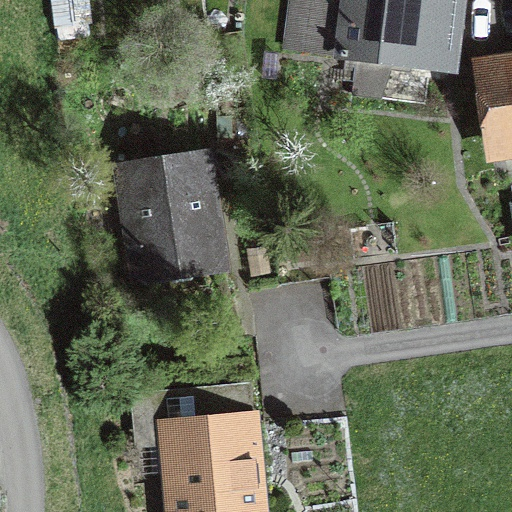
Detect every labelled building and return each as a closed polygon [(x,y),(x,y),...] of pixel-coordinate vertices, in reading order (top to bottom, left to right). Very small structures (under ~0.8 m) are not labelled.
[(54,0),(58,25),(89,21),(86,0),(54,0)] [(456,0),(286,0),(281,45),(354,55),(348,98),(375,101),(391,73),(410,75),(412,62),(447,67),(456,0)] [(511,70),(494,73),(506,151),(511,150),(511,70)] [(143,271),(221,260),(207,164),(128,176),(143,271)] [(193,376),(262,367),(259,337),(190,344),(193,376)] [(262,367),(193,376),(195,398),(140,403),(146,475),(176,472),(179,511),(259,511),(259,505),(275,504),(262,367)]
